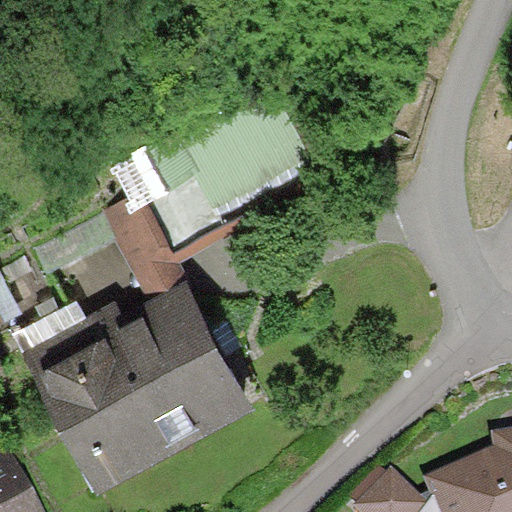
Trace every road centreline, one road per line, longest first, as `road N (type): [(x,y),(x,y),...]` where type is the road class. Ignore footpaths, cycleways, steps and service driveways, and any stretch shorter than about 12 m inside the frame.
road 1 (unclassified): [(477,310),(454,221),(449,123),(485,0)]
road 2 (residential): [(477,310),(428,382),(283,511)]
